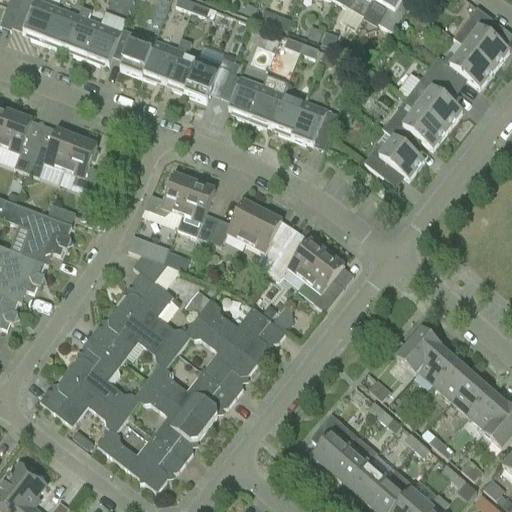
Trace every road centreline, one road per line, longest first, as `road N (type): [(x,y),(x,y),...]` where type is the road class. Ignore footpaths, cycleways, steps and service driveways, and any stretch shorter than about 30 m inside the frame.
road 1 (residential): [(0,394),(87,276),(160,130)]
road 2 (residential): [(160,130),(314,204),(391,259)]
road 3 (residential): [(391,259),(229,465)]
road 4 (residential): [(511,101),(391,259)]
road 5 (residential): [(0,400),(134,511)]
road 6 (residential): [(0,71),(160,130)]
road 7 (residential): [(391,259),(511,361)]
